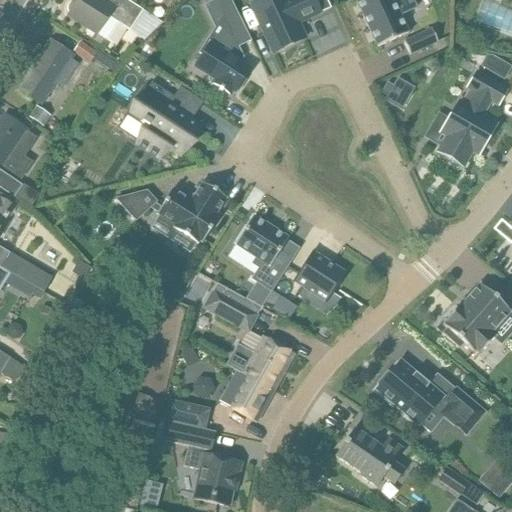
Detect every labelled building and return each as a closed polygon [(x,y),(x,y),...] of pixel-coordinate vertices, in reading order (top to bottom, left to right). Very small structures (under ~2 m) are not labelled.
[(144,41),(162,24),(125,0),(102,0),(101,0),(78,0),(68,17),(108,43),(119,25),(129,32),(139,40),(140,39),(144,41)] [(203,56),(194,69),(213,82),(212,84),(220,89),(219,90),(222,92),(222,91),(230,96),(231,94),(232,95),(236,91),(238,92),(244,84),(242,82),(249,72),(237,65),(243,57),(238,48),(251,42),(230,0),(215,0),(228,27),(222,35),(214,29),(199,53),(203,56)] [(264,0),(251,6),(272,54),(305,39),(297,22),(304,19),(305,21),(320,14),(313,0),(264,0)] [(355,0),(377,48),(408,34),(400,16),(393,2),(397,0),(355,0)] [(431,30),(403,43),(409,56),(437,43),(431,30)] [(24,94),(40,105),(53,84),(60,89),(77,64),(70,60),(72,56),(51,42),(28,77),(34,81),(24,94)] [(73,54),(89,65),(96,55),(80,44),(73,54)] [(506,92),(475,74),(467,89),(475,94),(467,108),(459,104),(447,123),(453,126),(437,153),(463,168),(472,153),(477,156),(485,145),(496,125),(482,116),(490,102),(497,107),(506,92)] [(401,111),(413,90),(398,81),(393,89),(388,86),(383,95),(388,98),(385,102),(401,111)] [(182,156),(200,129),(168,108),(175,98),(151,83),(131,113),(143,121),(141,124),(147,128),(137,143),(160,158),(168,147),(182,156)] [(36,108),(28,119),(43,128),(50,116),(36,108)] [(5,116),(0,123),(0,164),(20,178),(30,164),(12,152),(27,131),(5,116)] [(0,172),(0,189),(14,199),(22,187),(0,172)] [(135,221),(149,208),(157,214),(156,215),(157,216),(158,215),(175,226),(174,228),(173,228),(172,229),(197,245),(198,244),(197,244),(199,241),(201,243),(201,244),(202,244),(218,219),(217,219),(216,219),(214,218),(225,200),(226,201),(226,200),(201,184),(201,185),(194,196),(193,195),(187,201),(173,192),(173,191),(172,190),(161,208),(154,204),(156,203),(146,192),(115,200),(135,221)] [(0,202),(0,268),(11,275),(15,277),(24,263),(9,253),(8,255),(0,249),(0,222),(9,208),(4,205),(0,202)] [(258,270),(251,281),(271,294),(274,289),(280,280),(289,266),(276,258),(288,240),(253,217),(234,245),(255,259),(251,265),(258,270)] [(344,276),(310,255),(293,281),(327,303),(344,276)] [(79,263),(72,274),(84,280),(90,269),(79,263)] [(0,291),(5,284),(11,275),(0,268),(0,291)] [(27,284),(21,294),(30,299),(34,293),(41,297),(43,294),(27,284)] [(260,309),(217,284),(212,292),(248,311),(257,316),(260,309)] [(480,286),(477,289),(461,307),(459,306),(444,323),(445,324),(443,327),(447,330),(443,334),(459,349),(463,344),(473,353),(475,351),(479,355),(494,338),(490,334),(510,313),(480,286)] [(248,311),(212,292),(203,309),(239,329),(248,311)] [(296,309),(272,293),(263,307),(288,323),(296,309)] [(238,344),(227,363),(275,390),(294,355),(262,338),(254,353),(238,344)] [(30,372),(0,353),(0,375),(12,383),(19,372),(27,377),(30,372)] [(275,390),(227,363),(226,366),(235,371),(218,403),(256,424),(275,390)] [(387,373),(377,385),(380,387),(377,391),(392,403),(389,406),(401,416),(403,413),(418,426),(433,408),(465,436),(483,414),(455,391),(446,402),(427,387),(428,386),(415,375),(414,376),(400,364),(390,376),(387,373)] [(83,443),(78,467),(78,471),(109,474),(116,431),(131,395),(119,388),(105,383),(92,417),(88,416),(83,443)] [(125,451),(124,454),(141,459),(142,455),(156,402),(139,397),(125,451)] [(199,472),(193,500),(228,508),(234,484),(236,484),(241,464),(204,456),(205,452),(210,453),(214,433),(204,431),(208,411),(170,403),(162,442),(187,447),(183,468),(199,472)] [(18,405),(13,424),(25,427),(30,408),(18,405)] [(394,486),(404,471),(393,464),(403,450),(388,439),(381,449),(354,430),(335,457),(360,475),(359,476),(376,488),(383,478),(394,486)] [(0,455),(12,458),(13,452),(32,455),(35,438),(0,432),(0,455)] [(51,462),(78,467),(83,443),(73,441),(73,443),(56,439),(51,462)] [(440,477),(437,481),(460,496),(461,496),(476,506),(484,495),(468,484),(446,469),(445,469),(443,472),(440,477)] [(484,473),(478,480),(498,497),(504,490),(484,473)] [(156,511),(158,503),(140,498),(138,507),(156,511)] [(473,511),(456,500),(448,511),(473,511)]
